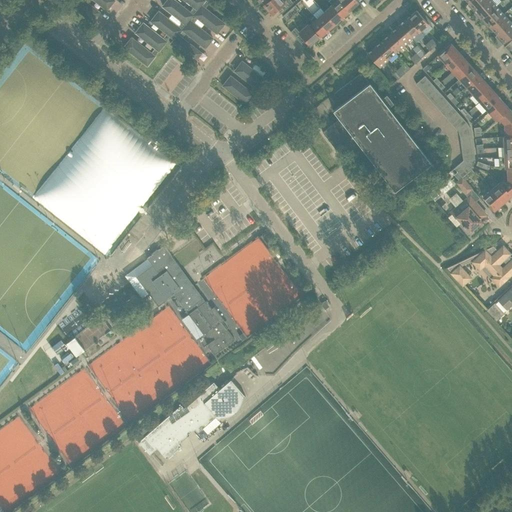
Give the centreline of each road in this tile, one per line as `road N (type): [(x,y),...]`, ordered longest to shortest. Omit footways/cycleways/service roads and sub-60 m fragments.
road 1 (unknown): [(307,265),(333,305),(332,325),(164,474)]
road 2 (residential): [(409,0),(318,74),(296,67),(236,0)]
road 3 (residential): [(180,114),(34,0)]
road 4 (residential): [(307,265),(224,148)]
